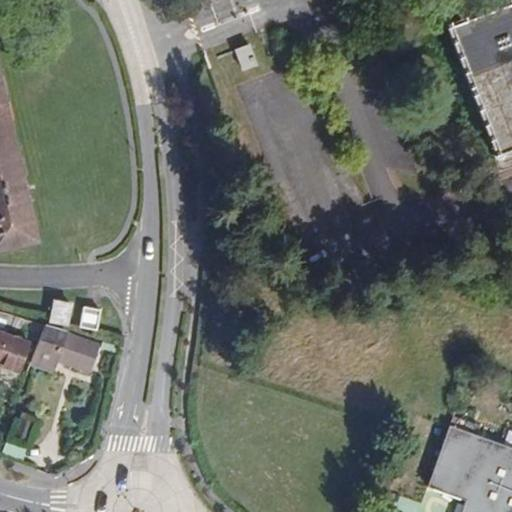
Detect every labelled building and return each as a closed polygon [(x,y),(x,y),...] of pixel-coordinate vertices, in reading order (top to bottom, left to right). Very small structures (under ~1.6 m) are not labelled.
[(511,0),(505,0),(445,23),(498,159),(511,153),(511,0)] [(235,50),(243,70),(257,64),(249,44),(235,50)] [(0,247),(35,240),(0,83),(0,247)] [(54,300),(51,320),(68,323),(71,302),(54,300)] [(101,307),(83,304),(79,325),(97,327),(101,307)] [(45,325),(14,315),(0,310),(0,365),(18,372),(28,342),(7,334),(9,330),(39,341),(45,325)] [(68,334),(69,332),(45,325),(39,341),(31,363),(52,370),(56,360),(89,372),(99,345),(68,334)] [(21,419),(16,437),(27,440),(32,422),(21,419)] [(511,511),(511,447),(449,425),(427,487),(466,500),(461,511),(511,511)] [(2,451),(24,459),(28,448),(6,440),(2,451)]
